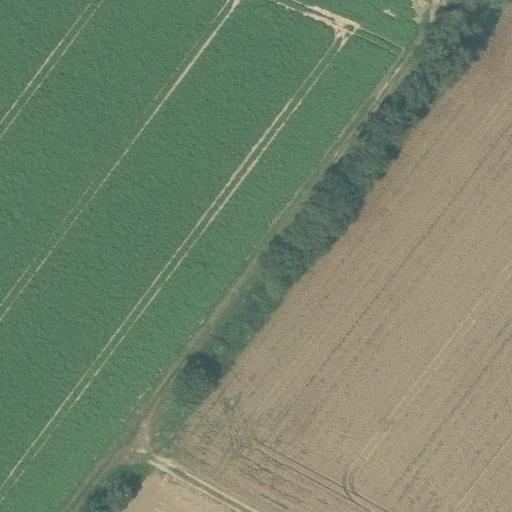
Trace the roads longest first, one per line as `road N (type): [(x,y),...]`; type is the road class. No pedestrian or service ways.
road 1 (track): [(117,511),(185,426),(468,0)]
road 2 (track): [(511,75),(203,486)]
